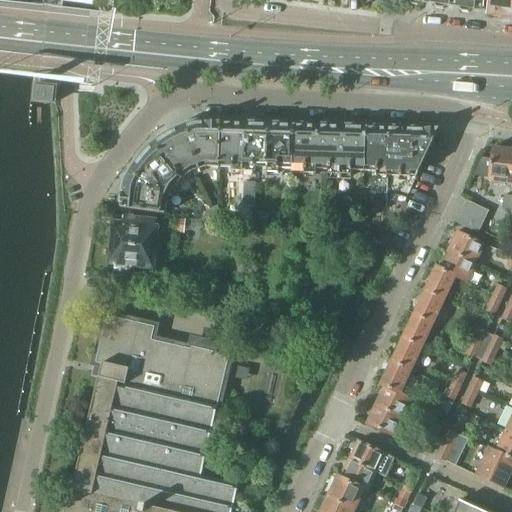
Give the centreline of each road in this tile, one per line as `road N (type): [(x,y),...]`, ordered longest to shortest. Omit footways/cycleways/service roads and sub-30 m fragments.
road 1 (residential): [(335,420),(466,140),(457,110),(190,96),(142,121),(96,183)]
road 2 (secondary): [(99,45),(511,78)]
road 3 (residential): [(21,511),(96,183)]
road 4 (residential): [(511,42),(237,11),(219,0)]
road 5 (residential): [(511,503),(335,420)]
